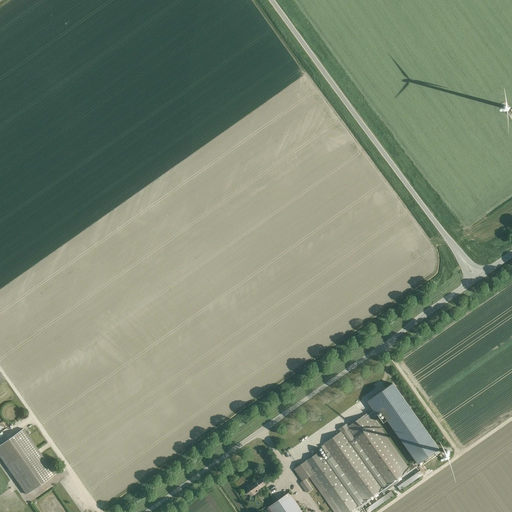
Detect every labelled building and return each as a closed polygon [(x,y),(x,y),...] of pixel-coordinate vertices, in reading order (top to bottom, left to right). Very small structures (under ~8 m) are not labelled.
[(393,383),(368,401),(377,413),(381,411),(419,464),(439,449),(393,383)] [(349,511),(355,508),(358,506),(364,502),(383,489),(388,485),(406,472),(365,415),(348,427),(346,424),(339,429),(341,432),(324,444),(321,446),(326,453),(326,454),(328,457),(325,459),(318,448),(317,447),(312,451),(314,455),(305,462),(294,469),(303,481),(305,479),(310,476),(334,511),(349,511)] [(55,474),(23,429),(0,445),(0,456),(26,494),(55,474)] [(30,435),(37,445),(44,440),(37,430),(30,435)] [(400,491),(423,475),(420,471),(397,487),(400,491)] [(251,486),(249,485),(247,486),(246,494),(252,495),(254,493),(256,494),(259,492),(258,490),(265,485),(266,480),(260,479),(251,486)] [(313,489),(305,479),(303,481),(300,483),(307,493),(313,489)] [(391,491),(369,507),(372,511),(394,495),(391,491)] [(303,511),(290,493),(269,508),(271,511),(303,511)]
